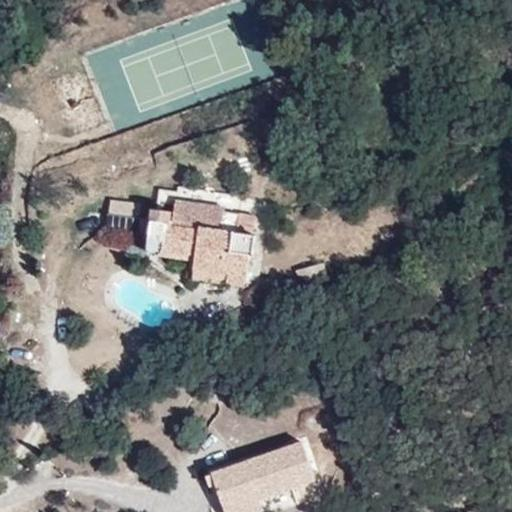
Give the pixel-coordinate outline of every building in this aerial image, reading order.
[(165,234),(171,230),(174,218),(200,221),(199,233),(232,237),(233,254),(233,256),(249,256),(250,231),(262,231),(264,209),(256,209),(257,191),(227,188),(227,183),(184,180),(183,186),(152,184),(148,224),(150,231),(165,234)] [(140,208),(141,194),(112,192),(111,207),(140,208)] [(174,218),(171,230),(199,233),(200,221),(174,218)] [(197,252),(233,254),(232,237),(199,233),(197,252)] [(323,262),(296,269),(299,280),(326,274),(323,262)] [(225,505),(254,494),(313,473),(300,436),(205,468),(215,493),(220,492),(225,505)] [(240,511),(258,506),(254,494),(225,505),(227,511),(240,511)]
